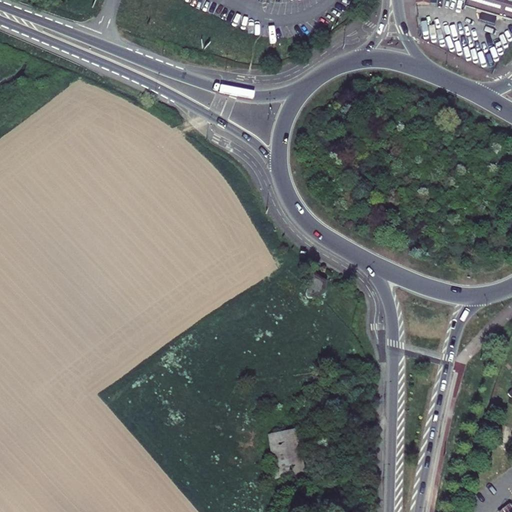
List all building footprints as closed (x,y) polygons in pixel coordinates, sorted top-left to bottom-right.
[(511,0),(467,0),(466,3),(464,9),(482,14),(479,21),(494,25),(496,18),(511,22),(511,0)] [(311,300),(315,300),(321,298),(323,297),(325,296),(326,296),(326,295),(326,292),(327,285),(327,284),(326,283),(324,281),(322,280),(312,272),(311,272),(310,272),(310,273),(309,273),(308,290),(307,291),(306,292),(306,293),(306,294),(306,296),(306,297),(307,298),(308,299),(309,299),(311,300)] [(303,486),(313,484),(347,480),(347,463),(311,469),(303,423),(287,425),(293,470),(301,469),(303,486)] [(358,478),(357,462),(347,463),(347,480),(358,478)] [(511,511),(511,506),(511,507),(508,503),(496,511),(511,511)]
